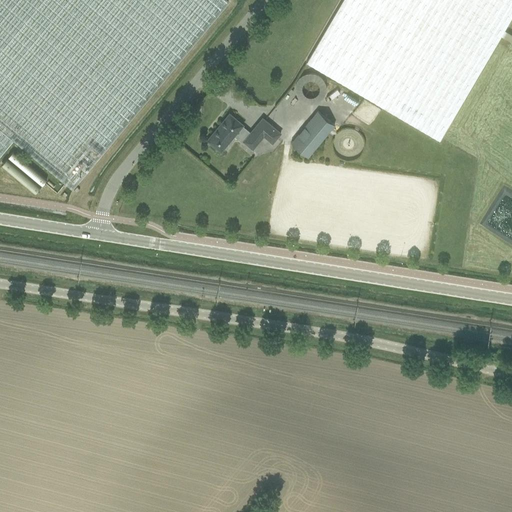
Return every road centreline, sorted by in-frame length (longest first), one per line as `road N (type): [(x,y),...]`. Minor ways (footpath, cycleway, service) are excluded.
road 1 (unclassified): [(511,377),(318,330),(0,284)]
road 2 (tertiary): [(511,299),(99,234)]
road 3 (unclassified): [(99,234),(112,186),(265,0)]
